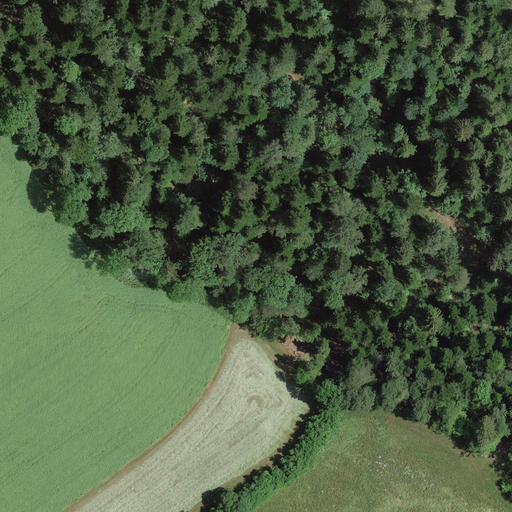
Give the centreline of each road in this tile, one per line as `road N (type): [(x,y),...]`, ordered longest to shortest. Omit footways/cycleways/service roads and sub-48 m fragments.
road 1 (track): [(238,0),(316,103),(433,202),(511,284)]
road 2 (track): [(433,202),(383,115),(349,0)]
